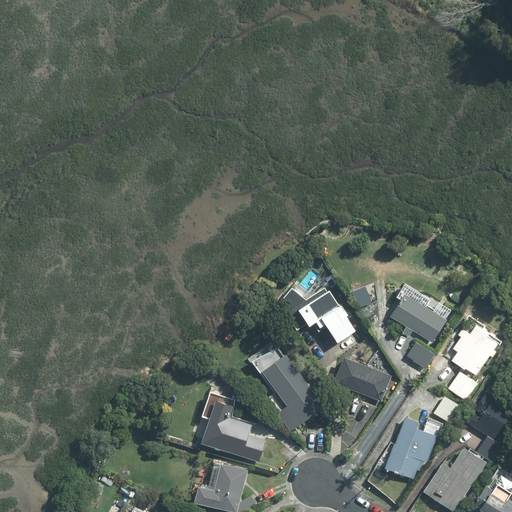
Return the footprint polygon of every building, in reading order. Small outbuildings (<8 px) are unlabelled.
[(366,283),(352,289),(359,306),(373,301),(366,283)] [(326,284),(299,302),(311,322),(318,318),(322,323),(328,320),(339,338),(357,326),(348,312),(350,310),(343,299),(342,301),(331,284),(327,287),(326,284)] [(448,317),(406,290),(391,313),(407,323),(403,331),(410,336),(415,329),(433,341),(448,317)] [(492,327),(478,320),(471,330),(464,326),(459,332),(462,334),(453,347),(458,349),(452,358),(466,366),(466,365),(477,373),(491,352),(494,354),(498,348),(495,346),(500,339),(489,331),(492,327)] [(272,336),(261,336),(259,370),(270,370),(272,336)] [(431,349),(416,340),(407,354),(422,364),(431,349)] [(278,411),(291,430),(326,405),(299,365),(298,366),(290,354),(276,364),(284,375),(275,381),(290,403),(278,411)] [(393,373),(345,354),(334,380),(382,400),(393,373)] [(479,380),(461,369),(449,387),(466,399),(479,380)] [(511,428),(511,403),(488,388),(467,420),(488,434),(477,450),(492,459),(511,428)] [(463,405),(445,394),(434,411),(452,422),(463,405)] [(234,402),(217,396),(201,440),(259,460),(267,438),(250,432),(254,422),(230,414),(234,402)] [(420,418),(407,413),(396,441),(395,441),(386,466),(414,477),(418,467),(421,468),(425,459),(428,460),(438,432),(418,424),(420,418)] [(488,459),(466,444),(452,465),(444,459),(424,490),(458,511),(459,511),(469,497),(465,494),(488,459)] [(249,467),(222,460),(215,486),(200,482),(195,499),(238,511),(244,511),(257,504),(252,493),(241,500),(249,467)] [(495,487),(488,482),(473,505),(483,511),(511,511),(511,496),(509,495),(507,497),(494,488),(495,487)]
